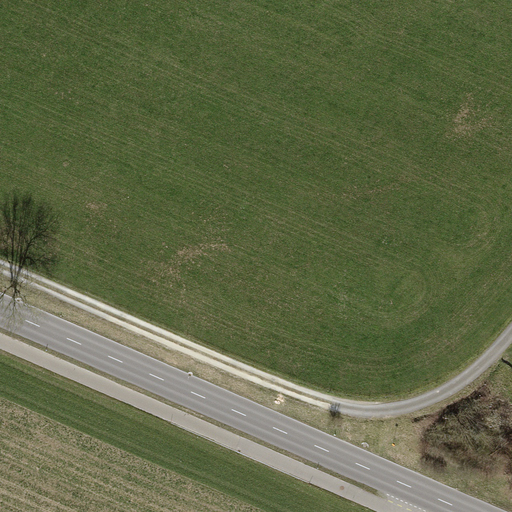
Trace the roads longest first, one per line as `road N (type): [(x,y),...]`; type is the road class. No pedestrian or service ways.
road 1 (track): [(511,333),(460,382),(401,407),(343,409),(0,267)]
road 2 (tertiary): [(0,307),(464,511)]
